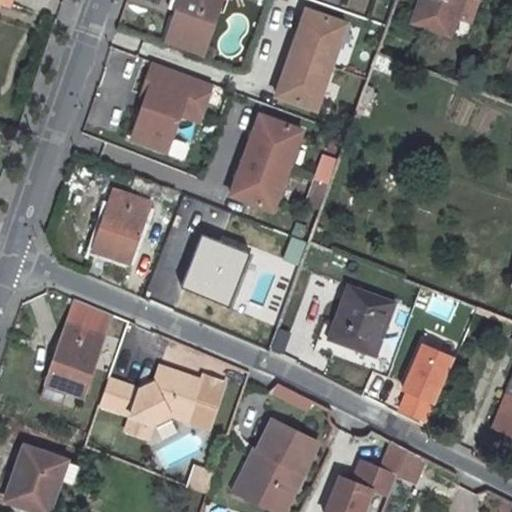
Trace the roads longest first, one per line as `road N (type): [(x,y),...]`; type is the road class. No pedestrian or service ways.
road 1 (residential): [(511,487),(264,363),(11,254)]
road 2 (residential): [(97,0),(11,254)]
